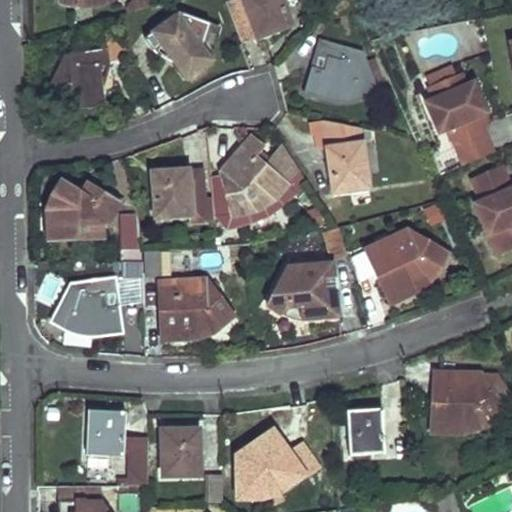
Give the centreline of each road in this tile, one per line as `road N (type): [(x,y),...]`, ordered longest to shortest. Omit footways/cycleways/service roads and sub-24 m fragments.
road 1 (residential): [(476,310),(320,356),(230,371),(16,365)]
road 2 (residential): [(241,98),(130,137),(11,152)]
road 3 (residential): [(20,511),(16,365)]
road 4 (residential): [(14,280),(11,152)]
